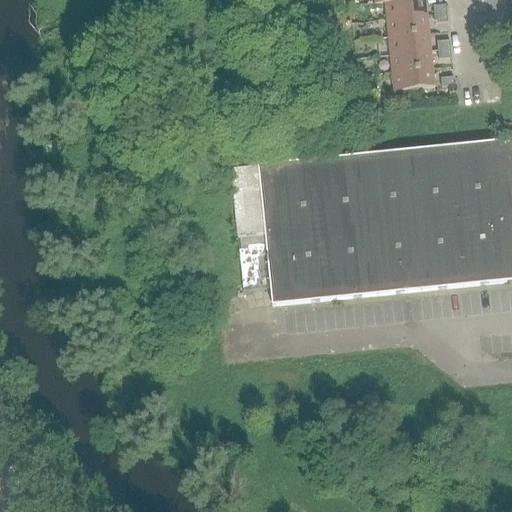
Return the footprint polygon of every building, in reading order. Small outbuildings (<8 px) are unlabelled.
[(424,0),(422,0),(374,5),(374,6),(384,5),(385,22),(427,18),(424,0)] [(432,8),(433,17),(446,16),(445,7),(432,8)] [(447,24),(446,16),(433,17),(434,26),(447,24)] [(427,18),(385,22),(387,40),(429,36),(427,18)] [(429,36),(387,40),(389,58),(430,54),(429,36)] [(437,53),(450,52),(449,43),(436,44),(437,53)] [(438,62),(451,60),(450,52),(437,53),(438,62)] [(430,54),(389,58),(391,76),(432,72),(430,54)] [(432,72),(391,76),(393,95),(434,90),(432,72)] [(441,90),(452,88),(453,88),(452,79),(440,81),(441,90)] [(511,139),(510,125),(498,127),(500,142),(511,140),(511,139)] [(511,142),(230,171),(237,241),(264,239),(271,308),(511,283),(511,142)]
